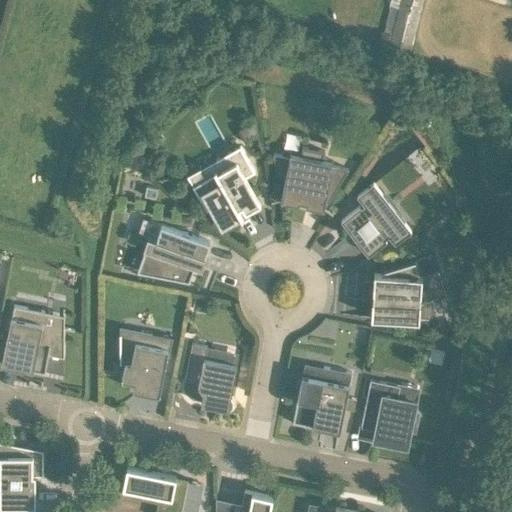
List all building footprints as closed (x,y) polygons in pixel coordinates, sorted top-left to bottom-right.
[(391,44),(409,50),(423,0),(390,0),(388,6),(402,10),(391,44)] [(238,208),(242,206),(245,212),(261,203),(245,176),(255,171),(240,145),(216,159),(222,170),(193,186),(206,209),(212,206),(222,225),(240,215),(241,218),(243,217),(238,208)] [(285,177),(281,200),(299,203),(300,200),(303,200),(307,201),(306,205),(324,208),(348,168),(332,165),(333,161),(322,159),(325,151),(302,146),(301,155),(290,153),(289,157),(273,153),(277,175),(285,177)] [(411,230),(380,189),(374,182),(357,195),(364,204),(361,207),(360,205),(341,219),(368,254),(387,240),(385,238),(389,235),(395,243),(411,230)] [(146,187),(145,195),(156,197),(157,189),(146,187)] [(147,237),(149,237),(137,271),(189,281),(198,255),(206,258),(206,256),(205,256),(210,241),(161,223),(156,238),(147,235),(147,237)] [(415,232),(402,243),(408,250),(421,240),(415,232)] [(371,317),(419,320),(422,276),(420,276),(415,260),(381,270),(382,272),(382,273),(374,273),(371,317)] [(42,323),(44,311),(14,305),(7,339),(7,338),(2,364),(3,364),(4,362),(16,365),(15,367),(45,372),(54,325),(42,323)] [(133,390),(140,391),(159,395),(167,355),(169,356),(173,337),(120,326),(120,363),(121,363),(125,363),(122,379),(134,382),(133,390)] [(230,408),(231,406),(232,402),(231,399),(230,399),(237,364),(205,357),(207,346),(192,343),(184,379),(198,382),(198,385),(203,393),(201,403),(218,407),(219,408),(221,410),(224,411),(227,410),(230,408)] [(340,431),(349,384),(352,372),(324,367),(322,378),(302,374),(292,421),(340,431)] [(397,397),(400,385),(370,379),(361,427),(376,430),(374,438),(379,439),(378,442),(388,444),(389,441),(406,444),(409,429),(414,430),(418,412),(413,411),(415,400),(397,397)] [(0,506),(35,506),(35,475),(43,475),(43,449),(0,440),(0,506)] [(180,511),(188,478),(127,466),(121,494),(137,497),(137,494),(144,495),(144,499),(158,501),(155,511),(180,511)] [(244,489),(242,503),(241,505),(245,506),(243,511),(240,511),(269,511),(273,495),(244,489)]
